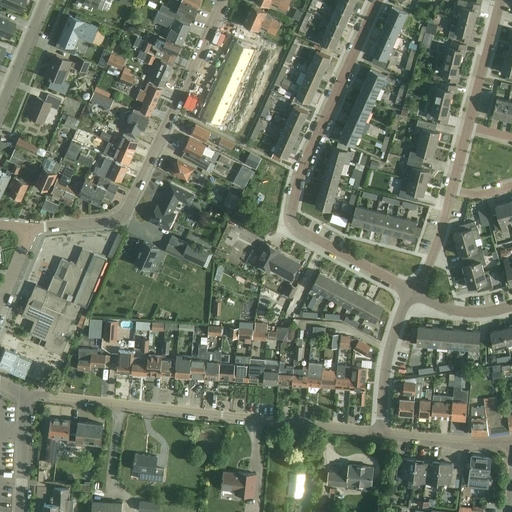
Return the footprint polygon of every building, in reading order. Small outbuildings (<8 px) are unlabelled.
[(0,0),(0,2),(20,11),(24,0),(0,0)] [(102,9),(105,0),(76,0),(75,4),(90,10),(92,5),(96,7),(102,9)] [(198,8),(201,0),(179,0),(182,1),(198,8)] [(263,0),(254,0),(250,10),(269,18),(275,5),(263,0)] [(350,15),(355,3),(347,0),(339,0),(336,8),(350,15)] [(481,5),(466,1),(460,0),(458,0),(455,11),(461,12),(459,19),(474,23),(477,11),(479,11),(481,5)] [(198,8),(182,1),(181,1),(177,11),(166,7),(162,5),(159,10),(190,24),(192,19),(193,19),(198,8)] [(388,19),(402,25),(407,13),(393,7),(388,19)] [(345,26),(350,15),(336,8),(331,20),(345,26)] [(190,24),(159,10),(158,10),(154,20),(170,27),(166,36),(182,43),(191,24),(190,24)] [(245,23),(263,31),(269,18),(250,10),(245,23)] [(0,17),(0,12),(0,11),(0,33),(9,38),(15,24),(0,17)] [(97,28),(70,16),(60,41),(61,41),(58,48),(74,54),(76,48),(73,46),(78,35),(92,41),(97,28)] [(397,36),(402,25),(388,19),(383,30),(397,36)] [(471,35),(474,23),(459,19),(457,26),(451,25),(448,36),(457,38),(472,42),(473,36),(471,35)] [(340,37),(345,26),(331,20),(326,31),(340,37)] [(428,22),(425,32),(435,34),(436,32),(432,31),(434,24),(428,22)] [(263,31),(245,23),(239,36),(257,44),(263,31)] [(142,34),(153,39),(156,33),(146,27),(142,34)] [(392,48),(397,36),(383,30),(378,42),(392,48)] [(335,49),(340,37),(326,31),(321,43),(335,49)] [(425,33),(422,44),(428,46),(431,34),(425,33)] [(177,56),(181,45),(159,35),(157,41),(154,42),(153,46),(154,48),(157,49),(154,55),(173,63),(177,56)] [(145,40),(141,48),(148,52),(152,43),(145,40)] [(236,40),(230,53),(248,61),(254,48),(236,40)] [(387,59),(392,48),(378,42),(373,53),(376,54),(373,62),(386,68),(390,60),(387,59)] [(445,60),(460,63),(463,51),(465,52),(467,46),(452,42),(451,47),(441,45),(439,50),(447,52),(445,60)] [(289,52),(293,54),(297,45),(293,43),(289,52)] [(511,52),(509,52),(510,51),(507,50),(505,59),(503,59),(502,61),(511,63),(511,52)] [(312,62),(326,68),(331,57),(317,51),(312,62)] [(290,62),(293,54),(289,52),(285,60),(290,62)] [(125,60),(110,53),(106,63),(121,69),(125,60)] [(152,64),(155,56),(149,53),(145,61),(152,64)] [(230,53),(225,65),(243,74),(248,61),(230,53)] [(86,72),(91,61),(79,56),(76,63),(56,55),(51,67),(49,66),(45,75),(49,77),(51,78),(52,78),(48,87),(66,94),(67,94),(65,93),(68,84),(64,82),(71,66),(86,72)] [(411,64),(413,57),(409,56),(405,68),(409,69),(411,64)] [(163,86),(166,80),(172,65),(160,60),(159,64),(157,63),(149,80),(163,86)] [(457,76),(460,63),(445,60),(442,72),(444,73),(443,79),(458,82),(459,76),(457,76)] [(511,63),(502,61),(502,64),(504,64),(502,72),(507,74),(506,80),(511,81),(511,63)] [(320,80),(326,68),(312,62),(307,74),(320,80)] [(129,65),(127,73),(140,77),(143,69),(129,65)] [(225,65),(219,78),(237,86),(243,74),(225,65)] [(278,75),(283,76),(287,68),(282,66),(278,75)] [(366,81),(380,87),(385,76),(371,70),(366,81)] [(131,86),(135,77),(123,72),(119,80),(131,86)] [(315,92),(320,80),(307,74),(301,85),(315,92)] [(279,85),(283,76),(278,75),(275,83),(279,85)] [(219,78),(213,90),(232,99),(237,86),(219,78)] [(249,81),(246,91),(257,95),(261,85),(249,81)] [(375,99),(380,87),(366,81),(361,93),(375,99)] [(91,89),(114,99),(116,93),(94,83),(91,89)] [(137,98),(140,100),(144,102),(141,110),(150,115),(162,89),(148,83),(144,91),(141,89),(137,98)] [(435,100),(450,104),(453,92),(455,92),(457,86),(442,83),(441,88),(438,88),(435,100)] [(310,103),(315,92),(301,85),(296,97),(310,103)] [(213,90),(208,103),(226,111),(232,99),(213,90)] [(90,100),(104,106),(108,98),(94,92),(90,100)] [(370,110),(375,99),(361,93),(356,104),(370,110)] [(45,100),(37,97),(28,117),(44,123),(51,107),(58,110),(62,100),(48,94),(45,100)] [(264,106),(269,108),(273,99),(268,97),(264,106)] [(503,119),(508,101),(497,98),(493,116),(501,118),(500,121),(503,121),(504,119),(503,119)] [(447,117),(450,104),(435,100),(433,107),(429,106),(426,118),(433,119),(433,120),(447,123),(449,117),(447,117)] [(511,102),(508,101),(503,119),(504,119),(511,121),(511,123),(511,102)] [(208,103),(202,116),(221,124),(226,111),(208,103)] [(365,122),(370,110),(356,104),(351,115),(365,122)] [(87,106),(84,114),(91,118),(93,115),(94,114),(92,107),(91,108),(87,106)] [(265,117),(269,108),(264,106),(260,115),(265,117)] [(289,117),(303,123),(308,112),(294,106),(289,117)] [(123,116),(124,120),(128,122),(123,132),(136,137),(140,128),(143,130),(149,118),(133,111),(133,112),(129,110),(125,112),(123,116)] [(360,133),(365,122),(351,115),(346,127),(360,133)] [(68,116),(65,125),(76,130),(77,127),(80,121),(68,116)] [(298,135),(303,123),(289,117),(284,128),(298,135)] [(419,140),(437,144),(440,132),(431,130),(433,123),(419,119),(417,126),(416,132),(421,133),(419,140)] [(254,129),(259,130),(263,122),(258,120),(254,129)] [(381,129),(390,132),(393,125),(383,122),(381,129)] [(215,141),(218,135),(197,124),(191,134),(205,141),(207,137),(215,141)] [(354,145),(360,133),(346,127),(340,138),(354,145)] [(293,146),(298,135),(284,128),(279,140),(293,146)] [(26,129),(24,136),(40,143),(42,136),(26,129)] [(78,129),(75,134),(86,138),(88,133),(78,129)] [(255,139),(259,130),(254,129),(250,137),(255,139)] [(117,138),(113,136),(111,135),(102,131),(99,137),(109,141),(133,152),(138,141),(123,134),(120,140),(117,138)] [(221,136),(217,144),(230,151),(234,143),(221,136)] [(34,153),(38,146),(20,137),(16,145),(34,153)] [(214,164),(211,162),(205,159),(210,148),(190,138),(183,149),(197,156),(193,163),(207,170),(211,172),(214,164)] [(109,141),(108,143),(98,139),(95,145),(107,150),(108,148),(112,150),(112,149),(116,151),(113,156),(129,163),(133,152),(109,141)] [(72,140),(65,155),(74,159),(81,145),(72,140)] [(287,158),(293,146),(279,140),(276,146),(274,145),(271,149),(274,151),(274,152),(271,157),(281,161),(283,156),(287,158)] [(434,156),(437,144),(419,140),(416,152),(410,151),(409,158),(423,161),(425,154),(434,156)] [(338,143),(337,147),(333,146),(329,158),(344,163),(349,146),(338,143)] [(21,166),(26,155),(15,149),(10,160),(21,166)] [(363,168),(367,155),(363,154),(359,167),(363,168)] [(256,155),(250,166),(256,169),(258,165),(262,158),(256,155)] [(127,167),(106,158),(102,156),(99,163),(97,162),(92,172),(104,177),(105,174),(121,181),(127,167)] [(61,163),(60,163),(49,158),(36,185),(40,186),(40,187),(44,189),(45,188),(48,190),(58,169),(59,169),(61,163)] [(341,175),(344,163),(329,158),(326,170),(341,175)] [(421,168),(423,161),(409,158),(405,170),(411,172),(409,178),(427,183),(430,170),(421,168)] [(198,178),(201,172),(178,160),(172,171),(188,179),(191,174),(198,178)] [(371,161),(369,168),(377,170),(379,163),(371,161)] [(60,200),(67,185),(74,169),(61,163),(59,169),(64,171),(60,179),(57,178),(56,180),(50,195),(60,200)] [(243,165),(240,170),(251,176),(254,171),(243,165)] [(0,199),(11,176),(0,170),(0,199)] [(337,186),(341,175),(326,170),(323,182),(337,186)] [(21,199),(29,183),(14,176),(10,186),(13,187),(9,193),(12,194),(11,196),(18,200),(19,198),(21,199)] [(427,183),(409,178),(403,177),(400,189),(398,196),(413,200),(415,193),(423,195),(427,183)] [(102,187),(106,180),(100,178),(97,184),(85,179),(84,181),(80,191),(78,196),(90,201),(95,191),(97,192),(99,186),(102,187)] [(78,190),(80,191),(84,181),(80,180),(79,183),(76,182),(73,188),(67,185),(60,200),(71,205),(78,190)] [(110,183),(110,182),(106,180),(102,187),(99,186),(97,192),(95,191),(90,201),(100,205),(107,190),(115,193),(118,187),(110,183)] [(334,198),(337,186),(323,182),(319,194),(334,198)] [(189,204),(193,195),(171,184),(160,206),(157,205),(150,220),(168,229),(175,214),(172,212),(178,199),(189,204)] [(229,192),(224,202),(234,208),(240,197),(229,192)] [(330,210),(334,198),(319,194),(316,206),(330,210)] [(505,222),(511,221),(506,203),(495,206),(497,214),(492,215),(495,230),(501,228),(502,232),(507,230),(505,222)] [(362,226),(366,209),(356,206),(352,224),(362,226)] [(372,229),(376,211),(366,209),(362,226),(372,229)] [(382,231),(386,214),(376,211),(372,229),(382,231)] [(236,213),(232,220),(264,238),(268,230),(254,222),(236,213)] [(391,234),(396,216),(386,214),(382,231),(391,234)] [(256,222),(273,230),(276,223),(260,215),(256,222)] [(402,236),(406,219),(396,216),(391,234),(402,236)] [(406,219),(402,236),(412,239),(416,221),(406,219)] [(477,225),(476,225),(474,221),(459,225),(460,231),(454,233),(456,241),(454,242),(455,244),(475,239),(480,237),(477,225)] [(481,244),(477,246),(475,239),(455,244),(455,247),(457,246),(459,255),(466,253),(468,258),(484,254),(487,254),(485,248),(482,249),(481,244)] [(160,248),(144,241),(134,263),(150,270),(160,248)] [(209,252),(187,241),(183,250),(181,254),(182,254),(203,264),(209,252)] [(168,243),(165,250),(181,258),(182,254),(181,254),(183,250),(168,243)] [(271,269),(279,253),(280,250),(266,243),(255,263),(269,271),(271,269)] [(39,343),(61,352),(67,337),(69,338),(71,332),(66,330),(71,317),(75,319),(81,304),(86,307),(106,258),(82,248),(75,263),(69,261),(69,262),(61,259),(48,290),(35,285),(23,314),(36,319),(31,332),(41,336),(39,343)] [(279,253),(271,269),(291,280),(300,264),(279,253)] [(464,277),(484,272),(481,262),(485,260),(484,254),(468,258),(470,264),(463,266),(465,274),(463,275),(464,277)] [(321,293),(329,277),(320,272),(311,288),(321,293)] [(484,272),(464,277),(464,280),(466,279),(469,287),(475,285),(477,292),(493,287),(491,281),(487,282),(484,272)] [(330,298),(338,282),(329,277),(321,293),(330,298)] [(339,302),(347,286),(338,282),(330,298),(339,302)] [(291,284),(285,294),(291,297),(296,287),(291,284)] [(348,307),(356,291),(347,286),(339,302),(348,307)] [(357,312),(365,296),(356,291),(348,307),(357,312)] [(366,317),(374,301),(365,296),(357,312),(366,317)] [(211,301),(211,313),(220,314),(220,302),(211,301)] [(374,301),(366,317),(375,322),(384,306),(374,301)] [(144,312),(143,320),(157,321),(158,313),(144,312)] [(382,312),(378,319),(384,322),(388,315),(382,312)] [(237,325),(245,325),(245,317),(237,317),(237,325)] [(103,320),(91,319),(90,337),(102,338),(103,320)] [(118,321),(105,320),(103,340),(116,341),(118,321)] [(137,321),(136,329),(150,330),(151,322),(137,321)] [(152,321),(152,330),(164,330),(164,322),(152,321)] [(411,327),(410,342),(417,342),(417,344),(427,345),(429,323),(426,323),(426,327),(418,326),(418,328),(411,327)] [(432,323),(429,323),(427,345),(438,346),(440,328),(432,327),(432,323)] [(446,328),(440,328),(438,346),(448,347),(449,325),(446,324),(446,328)] [(208,334),(222,335),(222,326),(208,325),(208,334)] [(449,325),(448,347),(459,348),(460,329),(452,329),(453,325),(449,325)] [(283,339),(289,329),(289,328),(290,327),(277,326),(277,331),(269,330),(268,338),(283,340),(283,339)] [(314,326),(313,334),(325,335),(326,327),(314,326)] [(460,329),(459,348),(468,348),(470,326),(467,326),(466,330),(460,329)] [(468,348),(478,349),(480,331),(473,330),(473,327),(470,326),(468,348)] [(507,345),(511,343),(511,326),(503,329),(507,345)] [(230,327),(229,336),(237,337),(237,327),(230,327)] [(238,338),(252,338),(252,328),(239,327),(238,338)] [(268,331),(254,329),(253,339),(267,340),(268,331)] [(495,348),(507,345),(503,329),(490,332),(495,348)] [(328,332),(326,344),(337,345),(339,334),(328,332)] [(341,335),(339,347),(350,349),(351,336),(341,335)] [(298,365),(299,359),(302,359),(303,346),(302,346),(303,338),(297,337),(295,359),(294,359),(293,364),(298,365)] [(142,338),(141,350),(148,351),(149,339),(142,338)] [(354,349),(365,355),(371,346),(359,339),(354,349)] [(204,378),(206,361),(206,359),(207,345),(199,344),(198,355),(191,355),(190,377),(204,378)] [(106,355),(98,355),(98,350),(80,348),(78,369),(91,370),(91,366),(105,367),(106,355)] [(132,373),(134,356),(134,352),(119,350),(117,372),(132,373)] [(220,362),(220,353),(221,352),(215,351),(214,361),(206,361),(204,378),(218,379),(220,362)] [(235,364),(229,363),(230,354),(220,353),(220,362),(218,379),(234,380),(235,364)] [(148,358),(147,374),(161,375),(162,356),(163,355),(149,354),(148,358)] [(175,376),(177,354),(176,360),(165,359),(165,357),(162,356),(161,375),(175,376)] [(190,377),(191,355),(177,354),(175,376),(190,377)] [(147,374),(148,358),(134,356),(132,373),(147,374)] [(293,368),(284,368),(285,356),(281,356),(281,360),(280,360),(279,367),(277,384),(292,385),(293,368)] [(265,364),(265,359),(250,358),(250,364),(248,381),(263,383),(265,364)] [(352,366),(349,390),(364,391),(367,368),(361,367),(361,362),(357,362),(356,367),(352,366)] [(250,364),(240,364),(235,364),(234,380),(248,381),(250,364)] [(277,384),(279,367),(278,367),(279,365),(265,364),(263,383),(277,384)] [(349,390),(352,366),(337,365),(337,371),(335,388),(349,390)] [(306,386),(308,370),(308,367),(304,367),(303,369),(293,368),(292,385),(306,386)] [(335,388),(337,371),(325,370),(325,368),(322,367),(322,371),(321,387),(335,388)] [(321,387),(322,371),(308,370),(306,386),(321,387)] [(491,371),(493,382),(503,381),(501,370),(491,371)] [(453,396),(451,418),(466,419),(468,390),(461,390),(462,373),(455,374),(455,380),(454,385),(453,396)] [(414,415),(414,413),(416,386),(416,382),(404,381),(403,394),(410,395),(410,400),(400,399),(399,414),(414,415)] [(416,382),(416,386),(414,413),(419,414),(419,415),(430,416),(432,391),(428,391),(428,389),(426,389),(426,397),(428,397),(428,400),(422,399),(423,383),(416,382)] [(433,401),(431,416),(451,418),(453,396),(440,395),(439,401),(433,401)] [(485,396),(487,405),(495,404),(494,395),(485,396)] [(472,407),(472,434),(490,434),(485,407),(485,405),(472,407)] [(510,431),(507,414),(507,410),(501,411),(500,405),(485,407),(490,434),(510,431)] [(78,434),(70,433),(71,420),(51,418),(49,436),(48,435),(45,461),(57,462),(60,440),(59,440),(59,437),(68,438),(67,444),(84,446),(85,442),(100,443),(103,424),(79,421),(78,434)] [(91,454),(87,466),(95,468),(99,457),(91,454)] [(157,456),(136,454),(135,458),(134,458),(133,461),(135,461),(134,470),(140,470),(139,479),(163,481),(165,469),(156,468),(157,456)] [(488,484),(491,457),(471,455),(469,482),(488,484)] [(412,488),(416,459),(404,457),(403,462),(397,461),(395,480),(401,481),(402,476),(408,477),(407,487),(412,488)] [(425,482),(427,462),(423,462),(423,459),(416,459),(412,488),(417,488),(418,481),(425,482)] [(436,491),(439,461),(433,461),(432,463),(427,462),(425,482),(432,482),(431,490),(436,491)] [(459,479),(456,479),(457,468),(451,467),(452,463),(439,461),(436,491),(441,491),(443,481),(449,482),(449,486),(455,487),(458,487),(459,479)] [(347,486),(348,483),(371,485),(373,466),(349,464),(348,473),(329,471),(328,484),(345,485),(345,488),(347,488),(347,486)] [(238,473),(223,472),(221,489),(241,491),(240,495),(254,496),(256,473),(238,471),(238,473)] [(46,488),(44,511),(77,511),(78,505),(82,505),(83,490),(78,490),(46,488)] [(130,511),(131,490),(102,490),(101,507),(82,506),(81,511),(130,511)] [(140,501),(139,511),(153,511),(158,511),(160,502),(140,501)]
